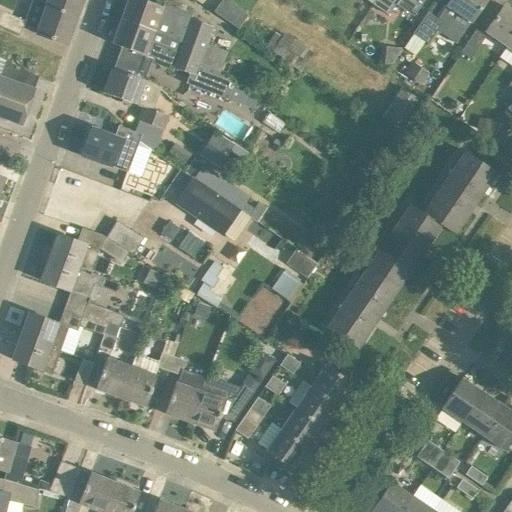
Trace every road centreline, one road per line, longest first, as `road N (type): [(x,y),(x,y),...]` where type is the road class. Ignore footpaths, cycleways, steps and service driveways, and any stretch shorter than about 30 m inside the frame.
road 1 (residential): [(318,511),(392,406),(423,396),(511,266)]
road 2 (residential): [(278,511),(120,440),(0,397)]
road 3 (residential): [(43,158),(101,0)]
road 4 (residential): [(0,279),(43,158)]
